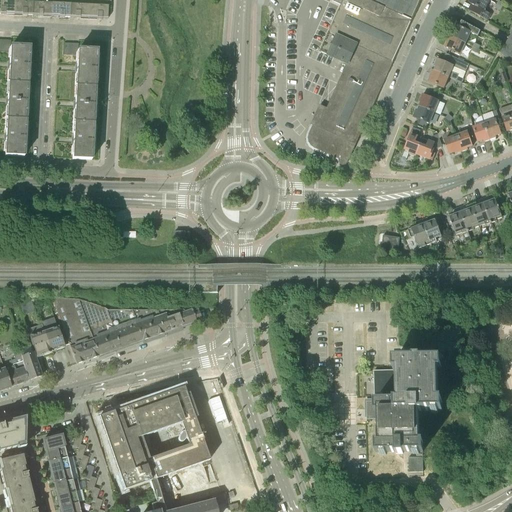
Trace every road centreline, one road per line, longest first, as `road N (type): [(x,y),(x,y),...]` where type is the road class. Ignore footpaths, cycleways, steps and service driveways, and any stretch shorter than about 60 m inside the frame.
road 1 (tertiary): [(207,186),(0,181)]
road 2 (residential): [(118,32),(110,171),(44,167)]
road 3 (residential): [(452,511),(426,483),(359,481),(349,393)]
road 4 (tertiary): [(272,182),(245,136),(244,0)]
road 5 (tertiary): [(309,511),(248,333)]
road 6 (residential): [(376,156),(441,0)]
road 7 (residential): [(196,350),(191,336),(82,373),(74,390)]
road 8 (tertiary): [(236,371),(284,511)]
road 9 (residential): [(74,390),(213,358)]
road 10 (residential): [(44,167),(48,29)]
road 11 (tertiary): [(0,193),(130,199)]
road 12 (residential): [(196,350),(74,390)]
road 13 (tertiary): [(204,208),(228,246),(230,325)]
